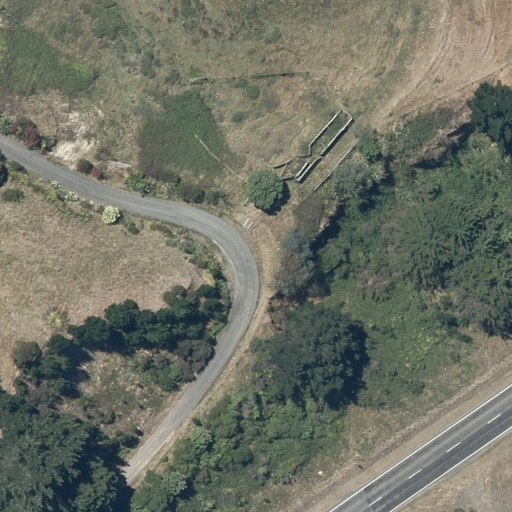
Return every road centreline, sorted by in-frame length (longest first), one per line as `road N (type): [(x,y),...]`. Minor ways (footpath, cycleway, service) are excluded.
road 1 (trunk): [(511,348),(264,511)]
road 2 (trunk): [(319,511),(511,377)]
